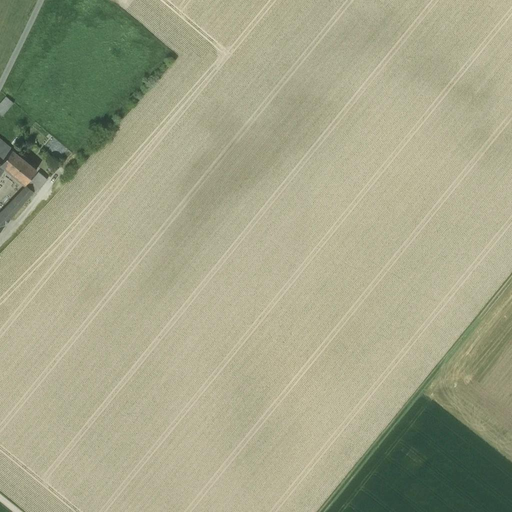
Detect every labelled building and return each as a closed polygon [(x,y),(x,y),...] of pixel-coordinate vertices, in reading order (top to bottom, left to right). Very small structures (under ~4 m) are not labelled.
[(0,105),(0,116),(1,117),(13,104),(6,98),(0,105)] [(0,175),(4,170),(0,165),(12,150),(0,140),(0,175)] [(0,165),(4,170),(24,186),(36,171),(12,150),(0,165)] [(38,173),(34,178),(43,185),(47,180),(38,173)] [(35,194),(43,185),(34,178),(27,187),(33,192),(33,193),(35,194)] [(10,220),(28,199),(33,193),(33,192),(27,187),(26,186),(1,212),(10,220)] [(0,221),(5,225),(10,220),(1,212),(0,213),(0,221)]
